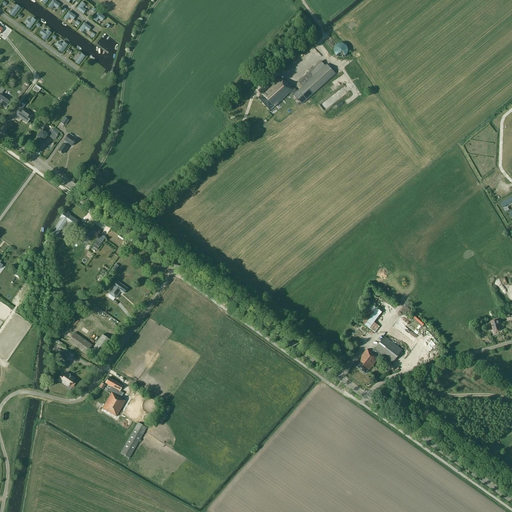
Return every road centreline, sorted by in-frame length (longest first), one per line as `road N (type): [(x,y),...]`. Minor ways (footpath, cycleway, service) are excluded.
road 1 (tertiary): [(366,397),(179,262)]
road 2 (tertiary): [(179,262),(0,134)]
road 3 (unclassified): [(39,394),(83,396),(179,262)]
road 4 (tertiary): [(511,499),(366,397)]
road 5 (unclassified): [(511,342),(390,376),(366,397)]
